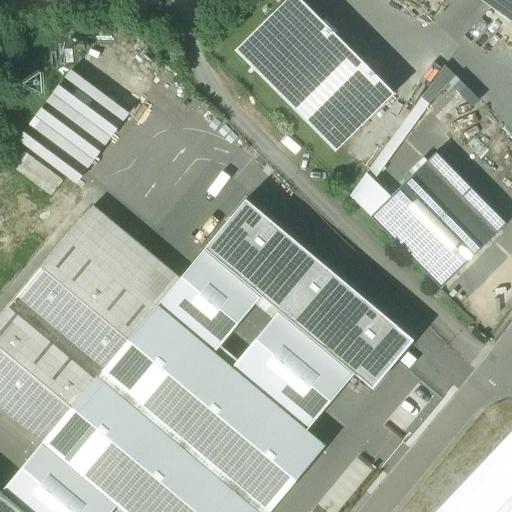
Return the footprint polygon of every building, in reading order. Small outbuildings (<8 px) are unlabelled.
[(287,0),(233,54),(331,152),(392,91),(300,0),(287,0)] [(511,0),(479,0),(511,23),(511,0)] [(420,97),(428,105),(455,76),(444,65),(420,97)] [(18,142),(77,184),(128,114),(69,71),(18,142)] [(201,96),(183,113),(211,142),(229,125),(201,96)] [(17,168),(54,196),(66,180),(29,152),(17,168)] [(426,161),(369,217),(440,289),(497,233),(426,161)] [(204,250),(353,373),(372,390),(414,339),(245,200),(204,250)] [(180,279),(92,206),(69,233),(156,306),(180,279)] [(69,233),(0,316),(0,407),(43,443),(156,306),(69,233)] [(334,396),(353,373),(204,250),(187,271),(180,279),(157,307),(306,430),(334,396)] [(306,430),(156,306),(43,443),(126,511),(269,511),(324,445),(306,430)] [(389,399),(404,412),(419,394),(404,381),(389,399)] [(511,511),(511,434),(436,511),(511,511)] [(0,493),(23,511),(122,511),(41,444),(21,468),(0,493)] [(23,511),(0,493),(0,492),(0,511),(23,511)]
